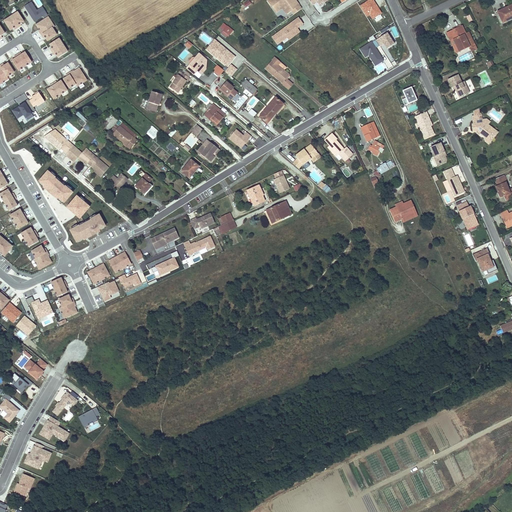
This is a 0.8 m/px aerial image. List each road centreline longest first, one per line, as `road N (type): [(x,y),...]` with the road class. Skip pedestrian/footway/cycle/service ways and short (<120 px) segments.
road 1 (residential): [(74,264),(417,60)]
road 2 (residential): [(417,60),(511,273)]
road 3 (residential): [(0,485),(23,432),(77,352)]
road 4 (residential): [(0,147),(66,261)]
